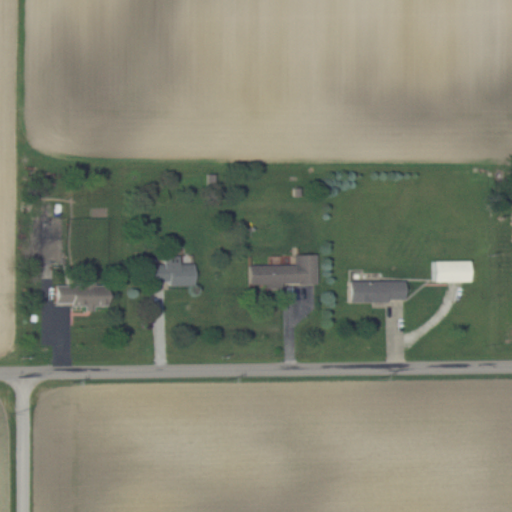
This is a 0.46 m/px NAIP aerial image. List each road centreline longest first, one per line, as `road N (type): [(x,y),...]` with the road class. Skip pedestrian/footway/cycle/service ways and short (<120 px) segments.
road 1 (residential): [(0,377),(90,360),(511,360)]
road 2 (residential): [(18,511),(18,377)]
